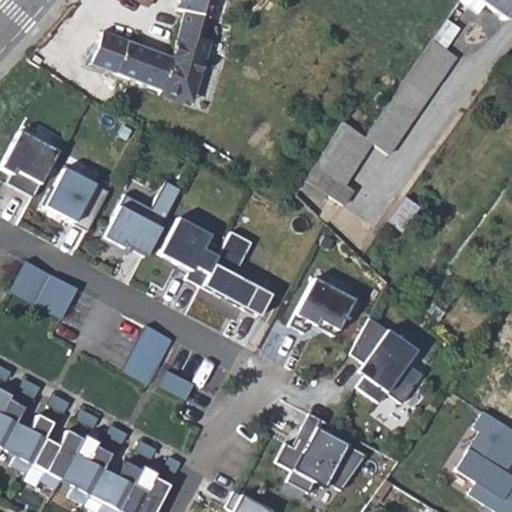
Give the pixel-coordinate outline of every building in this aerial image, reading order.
[(196,86),(207,44),(199,41),(205,20),(209,1),(209,0),(132,0),(147,9),(153,0),(170,0),(181,6),(175,14),(183,17),(167,62),(99,37),(90,57),(116,68),(113,77),(158,95),(156,99),(179,107),(181,104),(189,84),(196,86)] [(511,0),(455,0),(455,1),(472,13),(477,7),(500,23),(511,6),(511,0)] [(454,33),(440,24),(362,138),(342,124),(302,183),(303,184),(338,206),(349,190),(342,185),(369,144),(386,155),(448,61),(440,55),(454,33)] [(188,106),(196,86),(189,84),(181,104),(188,106)] [(3,182),(30,197),(54,150),(16,130),(0,160),(0,169),(7,174),(3,182)] [(83,232),(104,191),(60,168),(48,189),(46,188),(37,205),(69,222),(68,224),(83,232)] [(124,188),(100,232),(121,243),(119,246),(140,258),(180,184),(164,175),(149,202),(124,188)] [(396,236),(414,212),(400,202),(382,226),(396,236)] [(182,279),(252,316),(264,294),(228,275),(246,242),(226,232),(216,250),(202,243),(206,236),(173,219),(154,255),(186,271),(182,279)] [(47,275),(21,261),(13,277),(39,291),(47,275)] [(73,289),(47,275),(39,291),(65,305),(73,289)] [(39,291),(13,277),(5,293),(31,307),(39,291)] [(334,336),(353,298),(311,277),(292,315),(334,336)] [(65,305),(39,291),(31,307),(56,321),(65,305)] [(410,343),(364,318),(345,354),(359,362),(354,372),(362,376),(356,387),(380,400),(386,389),(402,398),(420,366),(403,357),(410,343)] [(167,340),(142,326),(133,342),(159,356),(167,340)] [(159,356),(133,342),(125,357),(151,371),(159,356)] [(151,371),(125,357),(117,373),(143,386),(151,371)] [(188,385),(163,371),(154,387),(180,401),(188,385)] [(37,389),(22,381),(17,390),(32,398),(37,389)] [(60,401),(50,396),(46,405),(61,413),(66,405),(60,401)] [(0,405),(0,443),(11,423),(19,407),(4,399),(0,405)] [(89,417),(80,412),(75,421),(90,429),(95,420),(89,417)] [(511,511),(511,475),(505,472),(511,458),(511,426),(484,412),(453,469),(473,480),(466,493),(500,511),(511,511)] [(324,483),(338,490),(358,452),(328,436),(332,427),(305,413),(297,428),(300,430),(291,448),(281,443),(271,462),(288,471),(284,480),(306,491),(310,482),(321,488),(324,483)] [(24,430),(11,423),(0,443),(0,451),(10,456),(6,465),(21,474),(26,465),(40,439),(48,423),(33,415),(24,430)] [(118,432),(109,427),(104,436),(119,444),(124,435),(118,432)] [(53,446),(40,439),(26,465),(40,472),(35,481),(50,489),(55,480),(69,454),(77,439),(62,431),(53,446)] [(153,451),(138,443),(133,451),(148,460),(153,451)] [(83,461),(69,454),(55,480),(68,488),(64,496),(79,505),(84,496),(98,470),(106,454),(91,446),(83,461)] [(176,463),(167,458),(161,467),(172,472),(176,463)] [(112,477),(98,470),(84,496),(98,503),(93,511),(113,511),(127,485),(136,470),(120,461),(112,477)] [(141,492),(127,485),(113,511),(114,511),(150,511),(165,486),(149,477),(141,492)] [(306,491),(284,480),(283,482),(305,494),(306,491)] [(266,511),(267,511),(229,492),(221,508),(227,511),(226,511),(266,511)]
